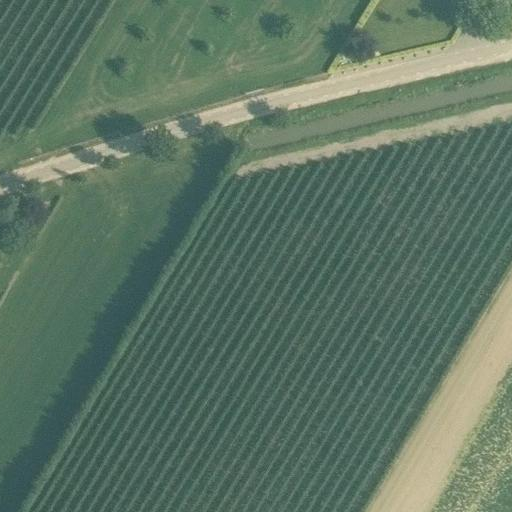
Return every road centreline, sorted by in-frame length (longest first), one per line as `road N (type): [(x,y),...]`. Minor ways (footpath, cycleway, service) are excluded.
road 1 (unclassified): [(511,45),(266,104),(0,183)]
road 2 (track): [(355,511),(511,249)]
